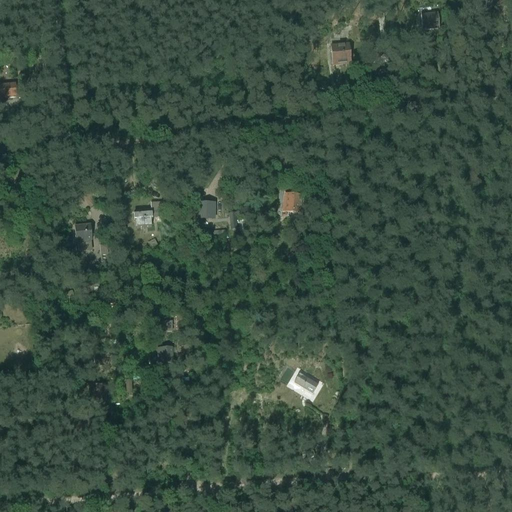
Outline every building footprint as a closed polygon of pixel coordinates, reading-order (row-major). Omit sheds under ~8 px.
[(392,0),(382,0),(387,27),(385,27),(387,45),(395,44),(392,27),(397,26),(392,0)] [(503,0),(489,0),(490,4),(497,4),(498,10),(505,9),(503,0)] [(436,15),(419,17),(421,34),(438,32),(436,15)] [(347,47),(329,49),(332,69),(350,67),(347,47)] [(32,62),(17,63),(19,78),(33,77),(32,62)] [(0,100),(16,99),(14,85),(0,86),(0,100)] [(299,199),(286,195),(282,209),(294,213),(299,199)] [(135,230),(151,230),(151,197),(135,197),(135,230)] [(223,202),(207,202),(207,217),(215,217),(215,212),(224,212),(223,202)] [(69,246),(91,246),(91,222),(69,222),(69,246)] [(206,232),(216,230),(215,223),(205,225),(206,232)] [(154,365),(174,365),(174,349),(155,348),(154,365)] [(292,388),(307,398),(317,384),(301,374),(292,388)] [(86,415),(106,416),(107,384),(87,384),(86,415)]
